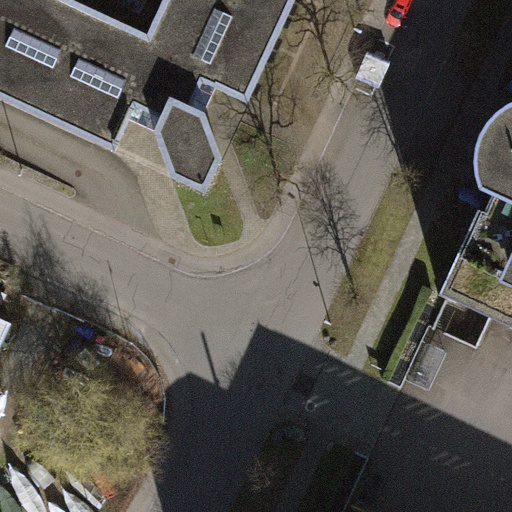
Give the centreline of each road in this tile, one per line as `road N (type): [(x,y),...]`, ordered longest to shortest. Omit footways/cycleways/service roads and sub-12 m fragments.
road 1 (residential): [(267,350),(436,0)]
road 2 (residential): [(0,223),(267,350)]
road 3 (residential): [(185,511),(267,350)]
